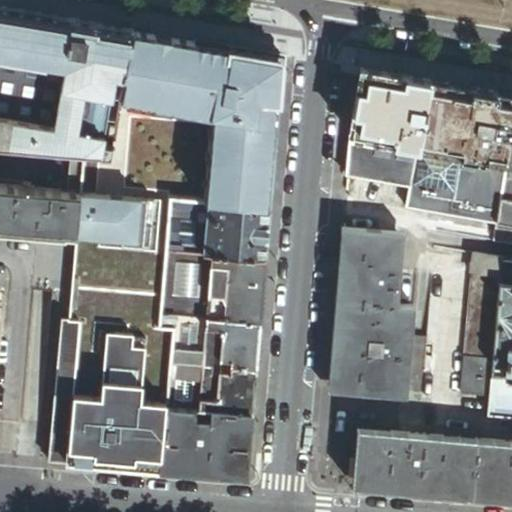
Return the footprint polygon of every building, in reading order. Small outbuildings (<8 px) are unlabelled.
[(0,145),(69,151),(82,152),(109,154),(130,32),(0,9),(0,145)] [(109,154),(82,152),(78,192),(74,235),(67,319),(79,320),(157,326),(157,313),(161,249),(165,197),(175,140),(193,40),(131,30),(130,32),(109,154)] [(233,47),(193,40),(175,140),(215,146),(233,47)] [(215,146),(175,140),(165,197),(268,206),(281,55),(233,47),(215,146)] [(511,95),(464,87),(360,69),(350,134),(511,162),(511,95)] [(511,162),(350,134),(346,176),(408,187),(511,204),(511,162)] [(0,185),(66,190),(69,151),(0,145),(0,185)] [(82,152),(69,151),(66,190),(78,192),(82,152)] [(0,230),(64,235),(64,234),(74,235),(78,192),(66,190),(0,185),(0,230)] [(511,204),(408,187),(405,207),(495,223),(511,225),(511,204)] [(268,206),(165,197),(161,249),(263,260),(268,206)] [(511,262),(511,225),(495,223),(492,242),(511,245),(511,250),(510,262),(511,262)] [(397,271),(400,236),(346,231),(333,387),(404,393),(412,306),(399,305),(402,271),(397,271)] [(263,260),(161,249),(157,313),(258,322),(263,260)] [(500,277),(501,262),(501,259),(472,254),(468,272),(471,272),(500,277)] [(511,262),(510,262),(501,262),(500,277),(492,360),(491,375),(507,377),(510,348),(511,336),(511,335),(511,262)] [(492,360),(500,277),(471,272),(464,357),(492,360)] [(258,322),(157,313),(157,326),(170,327),(164,406),(250,414),(258,322)] [(79,320),(67,319),(60,319),(58,343),(56,365),(74,367),(79,320)] [(157,326),(79,320),(74,367),(70,413),(66,462),(160,470),(164,406),(170,327),(157,326)] [(492,360),(464,357),(461,394),(489,396),(491,375),(492,360)] [(70,413),(74,367),(56,365),(54,387),(52,411),(70,413)] [(511,377),(507,377),(491,375),(489,396),(488,415),(511,417),(511,377)] [(244,477),(250,414),(164,406),(160,470),(244,477)] [(70,413),(52,411),(47,460),(66,462),(70,413)] [(511,495),(511,441),(390,432),(390,437),(361,435),(357,482),(511,495)]
